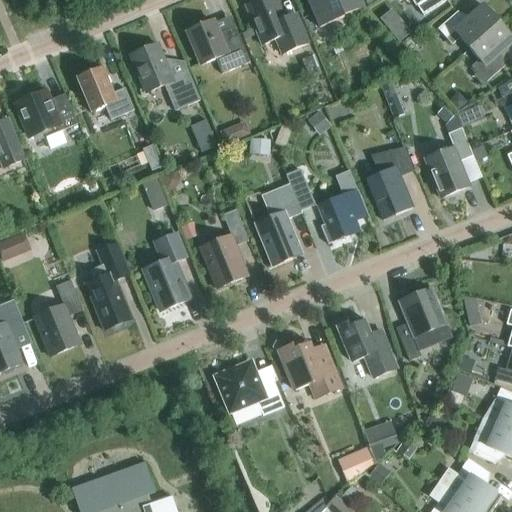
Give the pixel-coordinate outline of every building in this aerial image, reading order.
[(309,44),(297,18),(286,23),(276,0),(265,0),(246,8),(262,46),(276,40),(282,56),(309,44)] [(364,8),(360,0),(307,0),(320,29),(344,19),(343,16),(364,8)] [(416,0),(419,4),(416,6),(423,17),(449,0),(448,0),(416,0)] [(469,50),(498,24),(482,6),(481,7),(482,8),(466,22),(457,13),(438,30),(452,46),(460,39),(469,50)] [(250,63),(235,28),(222,34),(223,36),(219,37),(213,22),(187,33),(201,66),(216,60),(222,75),(250,63)] [(388,33),(398,45),(411,35),(401,23),(388,33)] [(511,39),(498,24),(469,50),(479,61),(471,68),(476,74),(473,77),(482,87),(505,67),(496,57),(511,43),(511,39)] [(200,101),(187,70),(171,77),(158,45),(130,57),(146,94),(164,86),(175,112),(200,101)] [(312,57),(302,61),(307,72),(317,68),(312,57)] [(112,94),(102,69),(76,79),(91,114),(105,108),(110,121),(134,111),(124,89),(112,94)] [(404,115),(391,81),(380,85),(393,119),(404,115)] [(77,125),(65,95),(49,101),(45,92),(15,105),(28,136),(32,138),(43,133),(50,150),(65,143),(61,132),(77,125)] [(511,92),(501,97),(506,109),(504,110),(511,126),(511,92)] [(457,93),(447,103),(457,112),(467,102),(457,93)] [(456,116),(445,105),(437,113),(448,124),(456,116)] [(329,127),(319,114),(309,121),(319,134),(329,127)] [(457,117),(463,130),(471,127),(465,114),(457,117)] [(191,128),(201,153),(217,147),(206,122),(191,128)] [(225,142),(238,137),(233,124),(220,129),(225,142)] [(440,200),(470,188),(460,163),(473,157),(462,129),(448,135),(453,148),(424,160),(440,200)] [(25,160),(13,130),(0,135),(0,162),(3,170),(25,160)] [(268,141),(251,140),(251,153),(268,154),(268,141)] [(477,162),(488,158),(483,146),(472,151),(477,162)] [(383,222),(412,210),(399,178),(414,172),(405,149),(371,157),(378,176),(366,181),(383,222)] [(157,160),(147,164),(151,176),(161,171),(157,160)] [(286,176),(289,185),(301,212),(315,206),(301,170),(286,176)] [(175,189),(179,179),(176,172),(162,178),(168,192),(175,189)] [(161,192),(156,179),(141,185),(147,198),(161,192)] [(301,214),(301,212),(289,185),(262,197),(271,219),(255,226),(272,267),(302,255),(287,220),(301,214)] [(367,217),(357,192),(318,208),(325,226),(321,227),(328,245),(359,233),(355,222),(367,217)] [(248,242),(235,211),(222,216),(231,237),(200,250),(216,290),(248,278),(236,247),(248,242)] [(185,242),(196,237),(191,224),(180,229),(185,242)] [(186,259),(176,235),(155,243),(163,263),(143,271),(161,313),(190,301),(175,264),(186,259)] [(18,256),(11,239),(0,243),(0,259),(1,263),(18,256)] [(130,276),(117,245),(96,253),(102,267),(90,272),(94,282),(85,285),(104,332),(110,329),(113,332),(125,327),(125,323),(132,320),(115,282),(130,276)] [(70,282),(56,288),(61,299),(75,293),(70,282)] [(452,338),(447,325),(432,289),(398,303),(407,325),(396,330),(409,362),(421,358),(418,352),(452,338)] [(480,325),(475,300),(463,298),(470,327),(480,325)] [(22,365),(10,335),(25,329),(13,301),(0,306),(0,373),(1,373),(5,375),(9,374),(12,372),(14,368),(22,365)] [(50,358),(80,346),(64,306),(34,319),(50,358)] [(374,379),(396,370),(380,331),(369,336),(362,318),(338,328),(352,363),(365,358),(374,379)] [(341,390),(324,347),(311,352),(306,341),(278,352),(294,391),(310,385),(316,400),(341,390)] [(511,349),(511,350),(511,357),(508,372),(498,369),(494,381),(511,386),(511,349)] [(470,376),(476,362),(461,357),(456,370),(470,376)] [(273,383),(261,388),(251,364),(225,374),(224,373),(214,378),(218,388),(219,388),(230,414),(257,402),(263,417),(284,408),(273,383)] [(466,398),(474,380),(458,373),(451,392),(466,398)] [(511,394),(500,389),(495,401),(483,421),(511,433),(511,394)] [(511,459),(511,433),(483,421),(468,454),(495,466),(500,454),(511,459)] [(361,429),(369,451),(382,447),(397,442),(394,433),(377,439),(373,425),(361,429)] [(402,458),(410,447),(401,441),(392,450),(402,458)] [(364,447),(350,453),(359,475),(372,465),(364,447)] [(490,475),(468,460),(456,477),(449,471),(440,484),(479,511),(491,511),(501,498),(482,485),(490,475)] [(378,462),(370,473),(382,482),(391,471),(378,462)] [(72,489),(71,490),(78,511),(173,511),(169,499),(171,498),(171,497),(149,505),(146,497),(155,494),(144,464),(143,464),(144,466),(120,475),(119,475),(97,482),(98,483),(73,492),(72,489)] [(479,511),(440,484),(431,497),(439,502),(431,511),(479,511)] [(343,497),(352,505),(358,497),(349,489),(343,497)] [(326,509),(329,511),(351,511),(335,498),(326,509)]
